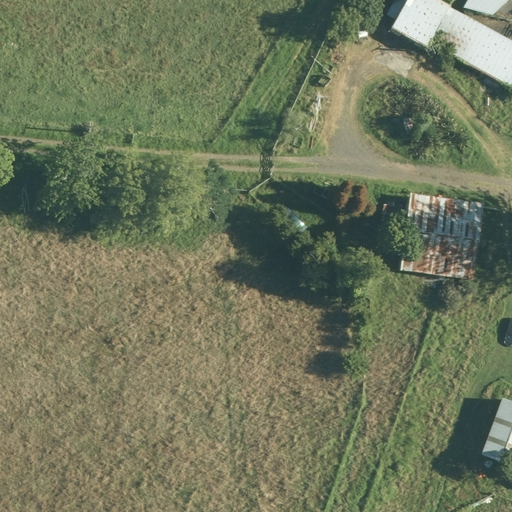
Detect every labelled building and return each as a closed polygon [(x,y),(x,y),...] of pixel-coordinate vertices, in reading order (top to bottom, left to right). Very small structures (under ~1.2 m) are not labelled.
[(445,9),(428,0),(404,0),(400,8),(392,3),(386,14),(395,20),(389,32),(423,50),(445,9)] [(511,0),(466,0),(463,6),(486,19),(511,0)] [(511,45),(448,9),(428,44),(511,90),(511,45)] [(405,197),(405,200),(387,198),(384,233),(401,235),(397,273),(472,281),(481,205),(405,197)] [(511,403),(507,401),(485,459),(511,469),(511,403)]
